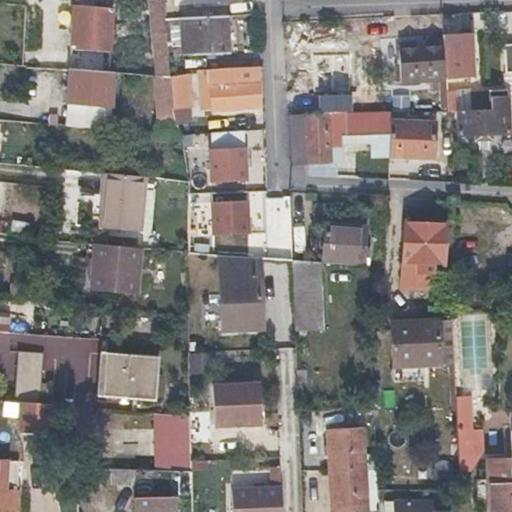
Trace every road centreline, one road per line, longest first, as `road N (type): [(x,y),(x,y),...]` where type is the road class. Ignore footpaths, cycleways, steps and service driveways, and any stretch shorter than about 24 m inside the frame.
road 1 (residential): [(277,184),(511,193)]
road 2 (residential): [(468,0),(274,10)]
road 3 (residential): [(277,184),(274,10)]
road 4 (unknown): [(279,368),(280,511)]
